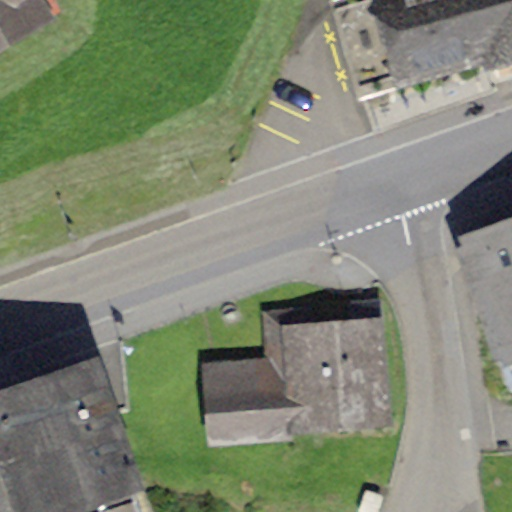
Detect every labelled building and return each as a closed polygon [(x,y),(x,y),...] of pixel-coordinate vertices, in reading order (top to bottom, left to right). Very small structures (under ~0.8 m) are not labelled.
[(0,0),(0,61),(58,27),(41,0),(0,0)] [(511,0),(382,0),(331,13),(361,114),(511,80),(511,0)] [(511,231),(455,250),(501,389),(511,385),(511,231)] [(379,307),(261,316),(265,362),(204,367),(210,451),(389,438),(379,307)] [(133,511),(93,388),(0,418),(0,511),(133,511)]
